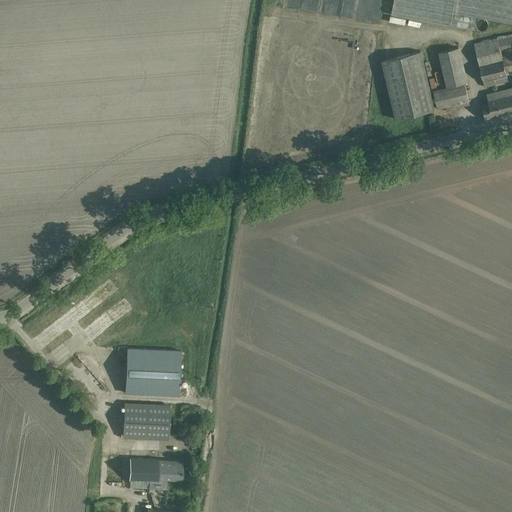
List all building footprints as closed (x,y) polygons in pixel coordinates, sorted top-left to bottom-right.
[(511,23),(511,0),(394,0),(392,15),(457,27),(474,30),(476,17),(511,23)] [(474,43),(485,87),(495,84),(494,79),(507,76),(506,71),(511,69),(511,36),(503,38),(503,35),(497,37),(497,38),(474,43)] [(468,82),(460,47),(438,52),(444,75),(447,87),(447,88),(465,84),(465,82),(468,82)] [(421,51),(382,60),(396,119),(430,111),(431,112),(434,112),(434,110),(435,110),(421,51)] [(465,84),(447,88),(433,91),(437,109),(446,107),(447,111),(457,109),(456,105),(469,101),(465,84)] [(511,88),(498,92),(504,114),(511,111),(511,88)] [(482,106),(483,109),(485,118),(504,114),(498,92),(486,95),(488,105),(482,106)] [(35,317),(41,313),(35,304),(29,308),(35,317)] [(125,393),(179,395),(179,384),(186,384),(186,379),(180,379),(181,350),(127,348),(125,393)] [(124,404),(123,436),(169,438),(170,406),(124,404)] [(159,452),(155,452),(155,459),(109,457),(108,482),(130,482),(130,479),(158,480),(158,479),(182,480),(183,461),(158,460),(159,452)]
